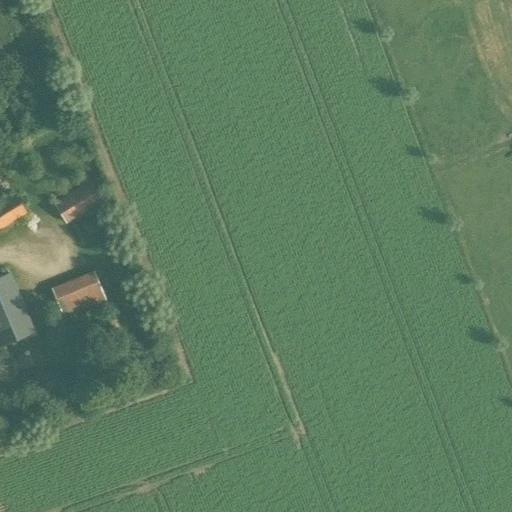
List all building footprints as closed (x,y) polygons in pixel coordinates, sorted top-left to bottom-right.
[(93,179),(54,203),(65,223),(105,199),(93,179)] [(0,225),(26,212),(15,194),(0,202),(0,225)] [(0,345),(34,331),(8,270),(0,273),(0,345)] [(65,322),(107,305),(93,270),(51,288),(65,322)] [(135,364),(111,311),(94,318),(118,372),(135,364)] [(82,386),(117,372),(108,352),(73,366),(82,386)]
